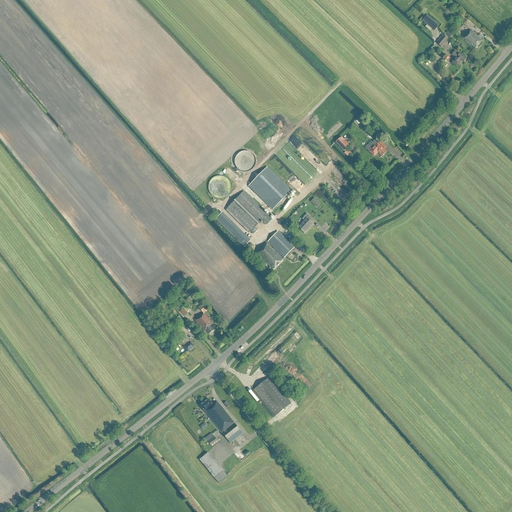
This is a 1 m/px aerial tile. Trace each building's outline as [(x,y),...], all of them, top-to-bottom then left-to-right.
[(434,31),(439,25),(427,14),(422,21),(434,31)] [(478,36),(471,30),(468,33),(462,39),(470,47),(471,46),(475,49),(482,41),(477,37),(478,36)] [(438,42),(436,44),(441,48),(442,46),(447,39),(443,36),(438,42)] [(459,54),(455,51),(452,55),(456,59),(453,62),(457,65),(461,60),(463,63),(466,59),(460,54),(459,54)] [(344,151),(349,146),(341,137),(335,142),(344,151)] [(290,140),(282,147),(293,158),(301,150),(298,147),(297,147),(290,140)] [(386,148),(383,145),(379,142),(377,144),(375,146),(375,145),(369,152),(372,155),(373,156),(375,156),(375,155),(378,153),(382,156),(386,152),(384,150),(386,148)] [(267,167),(249,186),(273,209),(291,191),(267,167)] [(221,176),(220,176),(218,176),(216,176),(214,177),(212,178),(211,180),(210,181),(209,183),(208,185),(208,187),(209,189),(209,191),(210,192),(211,194),(212,195),(214,197),(216,197),(218,198),(220,198),(221,198),(223,197),(225,197),(227,195),(228,194),(229,192),(230,191),(231,189),(231,187),(231,185),(230,183),(229,181),(228,180),(227,178),(225,177),(223,176),(221,176)] [(290,182),(299,190),(305,185),(296,176),(290,182)] [(267,215),(243,192),(226,210),(249,233),(250,232),(254,228),(261,221),(264,223),(267,225),(273,219),(268,214),(267,215)] [(314,197),(310,201),(317,207),(321,203),(314,197)] [(305,234),(309,230),(308,229),(313,224),(310,221),(312,219),(307,214),(302,219),(304,221),(298,228),(305,234)] [(294,248),(278,232),(266,243),(264,245),(265,245),(258,251),(259,252),(256,255),(261,261),(262,260),(265,264),(266,263),(270,267),(269,268),(272,270),(273,269),(274,270),(282,261),(282,260),(283,259),(269,245),(270,244),(284,258),(294,248)] [(249,241),(246,237),(240,244),(243,247),(249,241)] [(313,263),(315,266),(321,260),(319,257),(313,263)] [(193,295),(188,289),(185,292),(189,298),(193,295)] [(204,313),(208,309),(201,301),(199,303),(201,305),(199,307),(204,313)] [(188,314),(184,309),(182,310),(179,312),(184,318),(188,314)] [(213,324),(204,313),(201,315),(195,320),(204,332),(206,330),(209,334),(213,331),(210,327),(213,324)] [(179,316),(175,319),(177,322),(178,321),(181,324),(184,322),(179,316)] [(188,352),(194,347),(186,337),(180,341),(184,346),(184,347),(188,352)] [(274,416),(290,403),(269,377),(253,391),(274,416)] [(250,390),(248,391),(255,399),(257,398),(250,390)] [(213,405),(208,399),(200,406),(231,444),(243,433),(217,402),(213,405)] [(244,427),(247,425),(234,410),(231,413),(244,427)] [(218,442),(214,437),(208,442),(211,446),(218,442)] [(219,484),(227,477),(208,452),(199,459),(219,484)]
